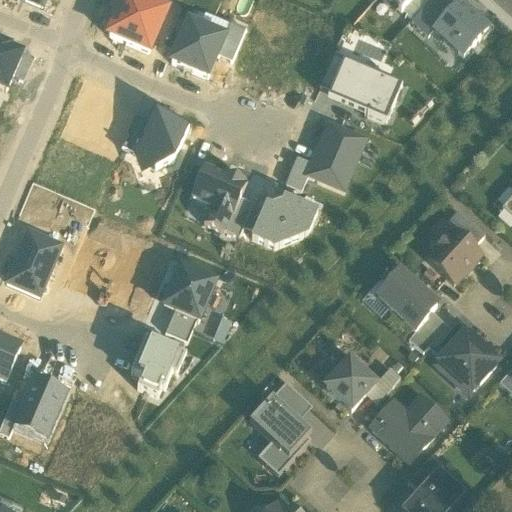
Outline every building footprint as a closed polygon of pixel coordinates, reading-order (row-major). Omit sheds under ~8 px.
[(16,0),(42,11),(46,0),(16,0)] [(130,0),(124,0),(108,39),(148,56),(166,16),(153,10),(156,2),(151,0),(139,0),(138,3),(130,0)] [(383,0),(400,16),(402,14),(415,0),(383,0)] [(431,0),(415,0),(402,14),(411,22),(431,0)] [(433,0),(410,25),(427,41),(433,34),(451,14),(435,0),(433,0)] [(451,14),(433,34),(457,56),(462,61),(480,42),(483,45),(493,33),(478,19),(476,22),(458,6),(451,14)] [(204,20),(199,31),(224,41),(229,31),(204,20)] [(217,60),(224,41),(199,31),(188,26),(170,66),(207,82),(217,60)] [(217,60),(231,66),(236,55),(245,33),(231,27),(229,31),(224,41),(217,60)] [(236,55),(247,60),(258,34),(247,30),(245,33),(236,55)] [(246,72),(272,84),(290,43),(260,30),(258,34),(247,60),(246,72)] [(427,41),(422,46),(446,68),(457,56),(433,34),(427,41)] [(320,56),(290,43),(272,84),(303,97),(307,86),(318,60),(320,56)] [(0,92),(5,95),(21,59),(9,53),(9,51),(0,47),(0,92)] [(319,91),(330,95),(342,66),(355,72),(357,68),(333,57),(330,65),(319,91)] [(307,86),(319,91),(330,65),(318,60),(307,86)] [(401,91),(355,72),(342,66),(330,95),(326,103),(385,128),(401,91)] [(109,147),(122,117),(126,108),(86,91),(72,123),(75,125),(69,140),(105,156),(109,147)] [(188,130),(153,115),(147,128),(148,128),(136,155),(150,160),(155,173),(173,165),(188,130)] [(122,117),(109,147),(120,151),(133,122),(122,117)] [(147,128),(133,122),(120,151),(131,156),(133,157),(136,155),(148,128),(147,128)] [(365,145),(329,129),(312,168),(306,181),(342,197),(365,145)] [(140,179),(155,173),(150,160),(136,155),(133,157),(131,156),(140,179)] [(300,196),(306,181),(312,168),(296,161),(283,189),(300,196)] [(190,201),(211,210),(203,228),(223,237),(224,235),(231,219),(233,220),(240,203),(246,188),(244,187),(245,185),(225,177),(224,179),(204,170),(190,201)] [(511,222),(511,201),(501,213),(511,222)] [(266,209),(263,215),(253,238),(251,243),(257,245),(274,252),(307,239),(317,216),(283,202),(281,207),(271,211),(266,209)] [(253,208),(240,203),(233,220),(231,219),(224,235),(239,241),(242,233),(252,211),(253,208)] [(252,211),(242,233),(253,238),(263,215),(252,211)] [(484,242),(457,218),(446,230),(453,236),(453,235),(473,253),(484,242)] [(34,221),(27,236),(60,250),(67,235),(34,221)] [(473,253),(453,235),(453,236),(426,266),(453,290),(480,260),(473,253)] [(27,236),(5,287),(39,301),(60,250),(27,236)] [(92,249),(87,260),(77,282),(76,284),(121,303),(136,267),(92,249)] [(66,277),(77,282),(87,260),(76,255),(66,277)] [(163,311),(174,316),(194,325),(197,326),(214,288),(179,273),(163,311)] [(399,275),(384,291),(379,286),(361,305),(380,323),(388,314),(414,338),(426,326),(424,324),(430,318),(436,312),(414,292),(415,290),(399,275)] [(174,316),(164,338),(183,346),(185,347),(194,325),(174,316)] [(426,326),(414,338),(408,346),(422,359),(429,351),(447,333),(430,318),(424,324),(426,326)] [(467,337),(454,325),(447,333),(429,351),(443,364),(464,340),(467,337)] [(180,353),(183,346),(164,338),(161,336),(158,343),(180,353)] [(464,340),(480,355),(483,352),(467,337),(464,340)] [(438,368),(462,389),(471,397),(496,369),(489,363),(480,355),(464,340),(443,364),(438,368)] [(0,343),(0,385),(4,387),(20,352),(0,343)] [(185,360),(145,343),(130,378),(140,383),(136,392),(157,401),(161,393),(165,395),(171,379),(176,381),(185,360)] [(492,360),(483,352),(480,355),(489,363),(492,360)] [(363,401),(374,389),(349,366),(325,391),(351,415),(363,401)] [(462,389),(438,368),(436,371),(459,392),(462,389)] [(511,373),(499,388),(510,398),(511,396),(511,373)] [(363,401),(374,411),(398,385),(388,375),(374,389),(363,401)] [(21,412),(13,432),(44,445),(64,399),(33,386),(21,412)] [(285,388),(272,402),(298,427),(312,412),(285,388)] [(462,389),(459,392),(468,400),(471,397),(462,389)] [(287,462),(306,442),(310,438),(298,427),(272,402),(271,402),(249,427),(271,447),(287,462)] [(420,403),(405,419),(411,424),(426,409),(420,403)] [(13,432),(21,412),(10,407),(0,430),(0,441),(7,444),(13,432)] [(394,408),(370,433),(384,446),(387,443),(392,447),(389,450),(408,468),(446,427),(426,409),(411,424),(405,419),(394,408)] [(88,409),(77,435),(65,461),(71,463),(92,473),(122,439),(115,421),(88,409)] [(68,471),(71,463),(65,461),(77,435),(64,430),(50,463),(68,471)] [(287,462),(271,447),(257,462),(277,481),(310,445),(306,442),(287,462)] [(406,488),(418,499),(438,477),(443,473),(431,462),(406,488)] [(455,511),(460,506),(443,491),(448,486),(438,477),(418,499),(407,511),(408,511),(455,511)] [(443,491),(460,506),(465,502),(448,486),(443,491)] [(0,511),(23,511),(24,511),(0,500),(0,511)]
